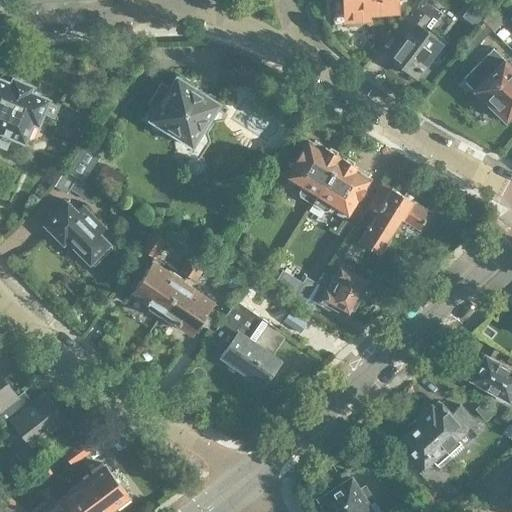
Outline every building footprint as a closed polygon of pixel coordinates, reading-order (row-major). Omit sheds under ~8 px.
[(345,0),(347,20),(369,18),(369,12),(396,10),(395,0),(345,0)] [(422,12),(430,0),(417,0),(413,6),(422,12)] [(470,4),(461,17),(474,26),(483,13),(470,4)] [(413,6),(396,29),(396,30),(397,29),(406,36),(390,57),(416,77),(426,63),(422,60),(438,40),(422,27),(429,18),(413,6)] [(490,31),(482,23),(470,38),(476,45),(490,31)] [(463,78),(474,90),(505,120),(508,117),(511,116),(511,66),(505,59),(504,59),(492,48),(463,78)] [(42,112),(44,113),(54,117),(59,105),(47,100),(48,98),(29,89),(31,85),(12,77),(11,81),(0,76),(0,129),(23,139),(32,120),(38,123),(42,112)] [(146,102),(154,108),(156,109),(149,120),(153,122),(153,127),(158,130),(163,128),(177,138),(177,143),(181,146),(187,144),(192,147),(194,143),(198,142),(201,138),(201,132),(209,120),(214,118),(217,114),(216,109),(220,104),(215,101),(215,97),(209,93),(206,95),(191,85),(190,81),(185,78),(181,78),(177,76),(170,87),(161,81),(146,102)] [(79,81),(67,106),(83,113),(87,105),(93,92),(95,88),(79,81)] [(93,92),(87,105),(98,110),(104,97),(93,92)] [(299,195),(311,202),(339,155),(327,148),(322,150),(308,142),(303,149),(301,149),(294,160),(295,161),(286,176),(302,186),(299,191),(299,195)] [(83,143),(66,170),(83,182),(94,188),(104,172),(93,165),(100,155),(83,143)] [(339,155),(311,202),(324,210),(328,209),(332,203),(348,213),(357,199),(358,199),(365,188),(364,187),(369,179),(355,170),(354,164),(339,155)] [(96,190),(83,182),(76,177),(70,188),(90,201),(96,190)] [(428,211),(383,183),(368,207),(376,212),(370,223),(368,222),(358,239),(377,251),(399,217),(417,227),(428,211)] [(77,212),(65,201),(43,223),(51,231),(51,235),(57,241),(61,241),(64,244),(68,240),(95,266),(113,248),(100,235),(106,229),(83,206),(77,212)] [(171,233),(156,224),(140,248),(155,258),(171,233)] [(233,260),(238,253),(227,245),(222,254),(233,260)] [(180,270),(187,275),(197,260),(189,255),(180,270)] [(149,308),(160,316),(183,281),(152,260),(141,276),(137,277),(132,283),(134,287),(131,291),(147,302),(149,308)] [(197,260),(187,275),(195,280),(204,265),(197,260)] [(368,280),(340,265),(335,274),(339,277),(332,291),(320,284),(311,300),(324,307),(326,303),(349,315),(368,280)] [(320,278),(308,270),(298,288),(309,295),(320,278)] [(183,281),(160,316),(171,323),(176,322),(193,333),(195,329),(200,328),(204,322),(203,317),(213,301),(183,281)] [(236,301),(214,333),(228,343),(221,354),(232,362),(234,359),(257,375),(268,370),(270,371),(272,368),(280,363),(277,360),(278,358),(272,354),(285,335),(261,319),(236,301)] [(306,322),(290,311),(283,320),(300,332),(306,322)] [(511,369),(484,354),(479,363),(478,363),(473,364),(470,371),(472,376),(470,379),(495,392),(494,393),(495,398),(501,401),(506,400),(506,398),(511,401),(511,369)] [(0,412),(20,397),(17,395),(16,396),(0,375),(0,412)] [(20,397),(0,412),(0,417),(11,431),(17,426),(34,448),(67,422),(43,392),(32,400),(24,390),(17,395),(20,397)] [(415,416),(445,450),(452,458),(464,447),(463,445),(470,439),(482,428),(461,404),(451,412),(442,402),(435,407),(432,403),(429,406),(425,406),(415,414),(415,416)] [(395,443),(404,454),(394,462),(415,486),(431,474),(426,467),(433,461),(440,469),(452,458),(445,450),(415,416),(415,418),(402,430),(402,433),(404,435),(395,443)] [(87,436),(64,454),(72,464),(95,446),(87,436)] [(511,467),(511,457),(477,489),(482,495),(511,467)] [(46,463),(40,467),(48,477),(53,473),(46,463)] [(105,463),(83,480),(95,497),(107,511),(129,495),(123,487),(125,486),(113,470),(111,472),(105,463)] [(83,480),(61,496),(73,511),(106,511),(107,511),(95,497),(83,480)] [(348,480),(320,497),(319,498),(321,501),(319,503),(324,511),(326,510),(327,511),(384,511),(380,505),(376,499),(368,486),(366,488),(360,492),(353,481),(348,480)] [(27,511),(6,493),(0,497),(0,511),(27,511)] [(73,511),(61,496),(39,511),(73,511)] [(409,507),(412,511),(431,511),(433,511),(423,498),(409,507)]
